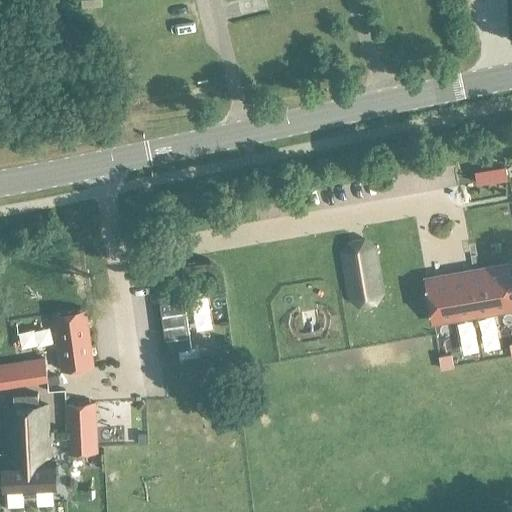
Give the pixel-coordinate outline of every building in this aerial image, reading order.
[(348,241),(341,251),(349,297),(359,304),(377,301),(384,291),(376,245),(366,238),(348,241)] [(511,279),(509,262),(424,276),(432,322),(511,307),(511,279)] [(209,351),(199,272),(156,278),(166,356),(209,351)] [(252,306),(254,328),(287,326),(286,304),(252,306)] [(86,309),(54,314),(61,370),(94,365),(86,309)] [(374,311),(296,326),(301,353),(379,338),(374,311)] [(455,366),(452,352),(439,355),(441,368),(455,366)] [(45,358),(0,364),(0,385),(48,378),(45,358)] [(55,459),(53,459),(50,402),(2,405),(5,462),(3,462),(4,490),(57,486),(55,459)] [(96,402),(66,404),(68,452),(98,451),(96,402)]
